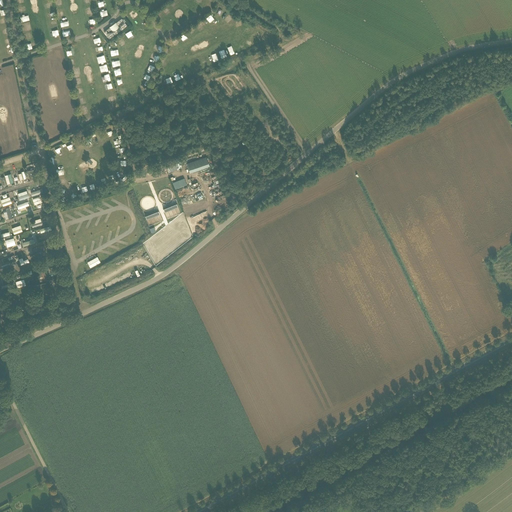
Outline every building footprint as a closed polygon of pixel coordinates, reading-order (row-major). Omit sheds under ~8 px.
[(173,0),(169,3),(174,9),(178,6),(173,0)] [(121,18),(116,23),(110,28),(109,27),(104,32),(109,39),(127,26),(121,18)] [(36,68),(38,61),(31,59),(29,66),(36,68)] [(177,71),(172,73),(175,80),(180,78),(177,71)] [(164,77),(167,84),(172,81),(169,74),(164,77)] [(71,118),(68,122),(74,127),(77,123),(71,118)] [(190,173),(209,166),(206,157),(187,164),(190,173)] [(167,165),(169,171),(178,168),(176,162),(167,165)] [(4,174),(6,183),(12,183),(11,173),(4,174)] [(173,182),(175,189),(186,185),(184,178),(173,182)] [(91,189),(95,187),(92,180),(87,182),(91,189)] [(26,190),(17,193),(19,200),(28,197),(26,190)] [(0,199),(0,200),(2,206),(11,202),(8,196),(0,199)] [(15,205),(18,213),(21,212),(19,208),(28,205),(27,201),(15,205)] [(165,212),(177,207),(176,202),(163,208),(165,212)] [(145,215),(146,220),(159,214),(158,210),(145,215)] [(31,224),(32,228),(42,224),(40,218),(32,221),(33,223),(31,224)] [(20,225),(11,227),(13,234),(22,231),(20,225)] [(24,239),(36,236),(34,230),(22,233),(24,239)] [(13,237),(4,240),(6,247),(15,244),(13,237)] [(87,262),(90,268),(100,262),(97,257),(87,262)] [(42,280),(46,280),(44,268),(38,269),(38,277),(42,276),(42,280)]
